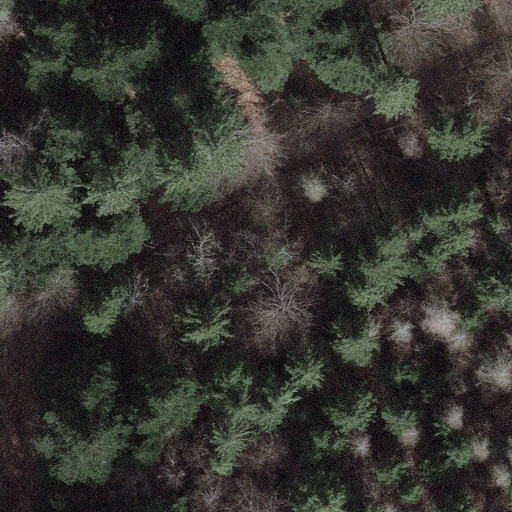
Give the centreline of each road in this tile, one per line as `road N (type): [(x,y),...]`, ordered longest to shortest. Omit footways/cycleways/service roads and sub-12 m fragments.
road 1 (track): [(511,48),(242,171),(0,330)]
road 2 (track): [(0,391),(11,467),(2,511)]
